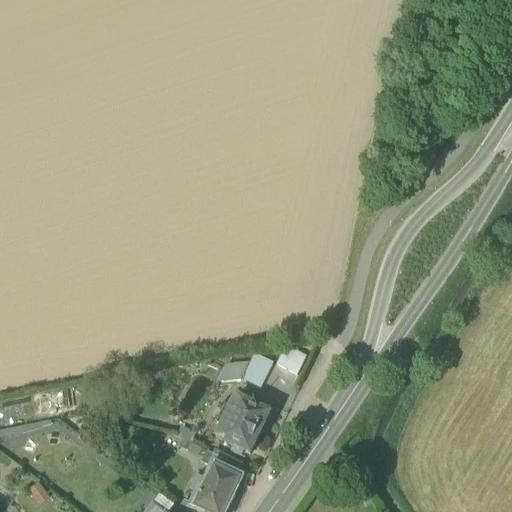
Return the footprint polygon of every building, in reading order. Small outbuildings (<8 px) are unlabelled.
[(307,361),(286,350),(277,368),(298,378),(307,361)] [(251,365),(241,384),(260,393),(273,365),(255,356),(251,365)] [(241,384),(251,365),(224,368),(217,386),(241,384)] [(216,440),(234,449),(243,453),(250,457),(270,415),(268,414),(256,408),(235,398),(229,412),(233,414),(226,428),(222,426),(216,440)] [(258,405),(256,408),(268,414),(270,411),(269,411),(268,407),(262,404),(258,406),(258,405)] [(233,414),(229,412),(222,426),(226,428),(233,414)] [(51,423),(0,432),(0,439),(51,428),(51,423)] [(241,459),(243,453),(234,449),(231,454),(241,459)] [(215,471),(234,481),(240,470),(207,454),(202,466),(214,472),(215,471)] [(202,511),(223,511),(238,482),(234,481),(215,471),(214,472),(211,479),(201,499),(194,496),(189,506),(202,511)] [(201,499),(211,479),(199,472),(189,493),(194,496),(201,499)] [(50,501),(38,485),(27,493),(39,509),(50,501)] [(162,498),(154,507),(160,511),(178,511),(179,511),(162,498)] [(184,503),(179,511),(181,511),(202,511),(189,506),(184,503)]
